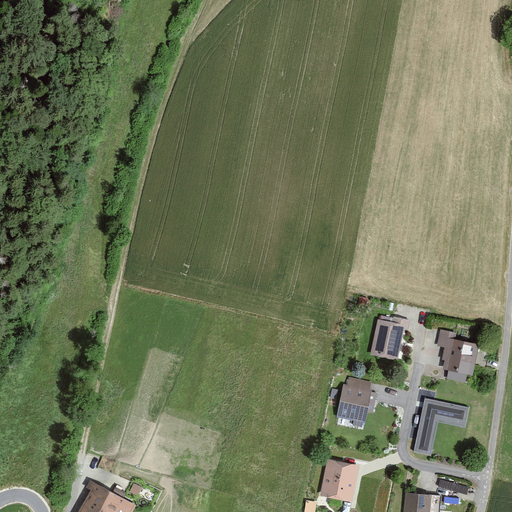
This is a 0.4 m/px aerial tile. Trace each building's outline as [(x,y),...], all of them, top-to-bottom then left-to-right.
[(405,325),(378,319),(371,354),(397,359),(405,325)] [(456,332),(441,329),(437,345),(444,347),(442,357),(445,358),(443,368),(450,369),(448,378),(465,382),(467,374),(473,375),(480,345),(454,339),(456,332)] [(373,379),(349,374),(347,382),(343,382),(337,415),(365,421),(367,411),(374,412),(378,393),(371,391),(373,379)] [(464,426),(468,408),(425,399),(415,450),(430,453),(437,420),(464,426)] [(359,465),(327,458),(320,495),(352,501),(359,465)] [(441,479),(440,487),(468,491),(469,483),(441,479)] [(142,484),(133,480),(129,489),(138,493),(142,484)] [(91,489),(78,511),(132,511),(136,505),(91,481),(87,488),(91,489)] [(430,511),(432,495),(406,493),(404,511),(430,511)] [(315,511),(317,500),(307,498),(305,511),(309,511),(315,511)]
